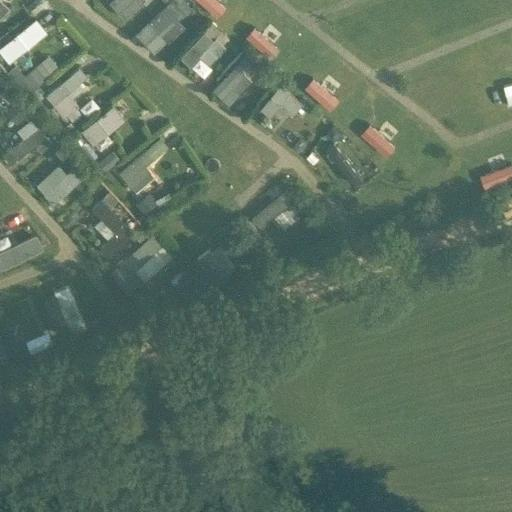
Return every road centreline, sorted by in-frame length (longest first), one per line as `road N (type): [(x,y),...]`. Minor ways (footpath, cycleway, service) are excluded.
road 1 (track): [(0,403),(511,212)]
road 2 (track): [(212,325),(288,511)]
